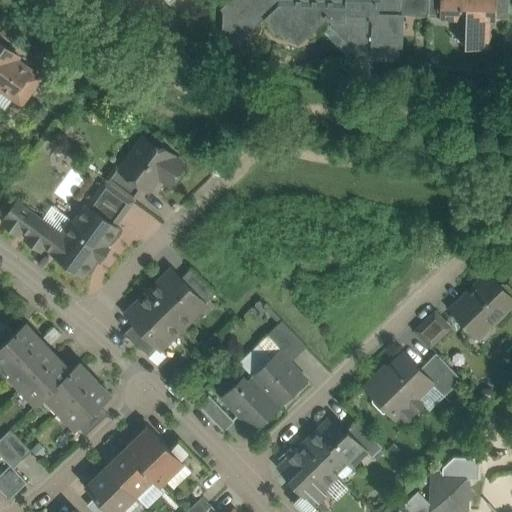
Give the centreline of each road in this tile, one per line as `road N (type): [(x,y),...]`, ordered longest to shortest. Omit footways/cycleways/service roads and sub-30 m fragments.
road 1 (residential): [(237,474),(482,240)]
road 2 (residential): [(152,387),(80,320),(0,262)]
road 3 (residential): [(152,387),(40,499),(17,511)]
road 4 (residential): [(237,474),(152,387)]
